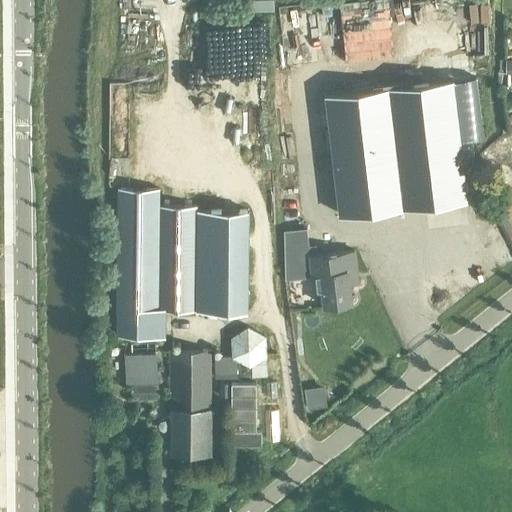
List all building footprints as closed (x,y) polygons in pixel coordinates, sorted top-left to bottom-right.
[(275,12),(274,0),(251,0),(249,0),(249,13),(275,12)] [(340,213),(467,199),(453,79),(326,94),(340,213)] [(485,164),(506,151),(502,144),(480,157),(485,164)] [(196,206),(160,206),(160,190),(115,190),(116,334),(164,335),(164,309),(194,309),(196,209),(196,206)] [(196,209),(194,309),(247,310),(249,210),(196,209)] [(309,241),(284,245),(285,279),(313,276),(321,275),(324,305),(352,302),(348,271),(358,270),(355,250),(310,255),(309,241)] [(266,376),(265,354),(265,335),(248,327),(232,337),(233,356),(216,357),(217,369),(224,368),(224,377),(237,377),(236,357),(250,364),(254,362),(254,376),(266,376)] [(172,453),(212,453),(212,408),(211,408),(211,350),(173,350),(173,409),(171,409),(172,453)] [(125,354),(126,384),(156,382),(155,352),(125,354)] [(278,397),(277,382),(267,382),(267,397),(278,397)] [(257,383),(231,384),(232,445),(262,445),(262,432),(257,432),(257,383)] [(154,384),(133,385),(134,398),(155,397),(154,384)] [(230,397),(230,384),(220,384),(220,397),(230,397)] [(328,406),(325,386),(305,389),(308,409),(328,406)] [(279,440),(278,410),(266,411),(266,441),(279,440)]
